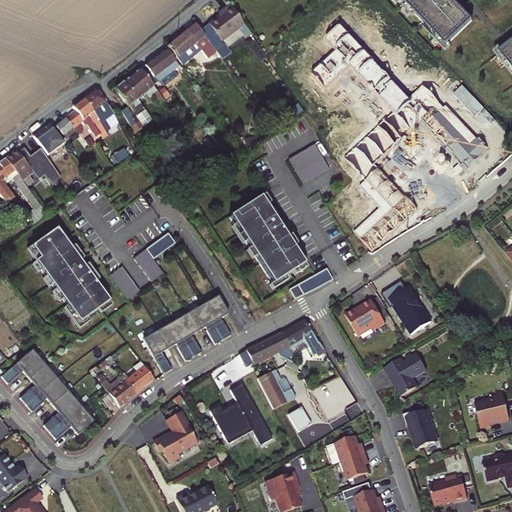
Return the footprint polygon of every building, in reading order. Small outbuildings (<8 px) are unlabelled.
[(450,0),(398,0),(445,48),(471,22),(450,0)] [(224,13),(220,15),(200,30),(214,49),(215,50),(224,44),(226,47),(248,31),(230,5),(223,10),(224,13)] [(195,23),(167,46),(181,64),(203,47),(211,59),(218,54),(215,50),(214,49),(200,30),(195,23)] [(511,41),(498,53),(511,70),(511,41)] [(141,69),(149,80),(154,77),(157,81),(172,71),(175,75),(182,69),(167,50),(141,69)] [(123,83),(137,100),(144,95),(148,99),(153,96),(159,104),(164,101),(140,70),(123,83)] [(121,112),(134,135),(152,120),(137,100),(123,83),(115,90),(128,108),(121,112)] [(94,90),(84,98),(94,111),(100,123),(113,115),(98,91),(94,90)] [(72,107),(75,110),(87,124),(95,136),(100,134),(103,139),(108,136),(100,123),(94,111),(84,98),(72,107)] [(65,118),(76,132),(76,133),(87,124),(75,110),(65,118)] [(65,118),(52,129),(61,142),(65,148),(72,143),(68,138),(76,132),(65,118)] [(40,147),(46,155),(61,142),(52,129),(49,124),(33,137),(40,147)] [(288,160),(302,185),(328,170),(314,145),(288,160)] [(16,150),(5,159),(22,181),(34,172),(39,180),(45,175),(52,184),(61,178),(46,155),(40,147),(29,155),(24,148),(18,152),(16,150)] [(5,159),(0,162),(0,196),(6,204),(21,191),(34,208),(26,213),(34,225),(47,214),(5,159)] [(198,174),(183,184),(192,198),(203,189),(200,183),(202,181),(198,174)] [(261,198),(230,218),(273,286),(305,266),(261,198)] [(204,219),(193,201),(186,207),(199,222),(204,219)] [(110,301),(57,229),(31,247),(40,259),(35,262),(80,323),(110,301)] [(133,258),(152,282),(163,274),(153,259),(175,244),(167,234),(133,258)] [(108,276),(127,300),(140,291),(121,267),(108,276)] [(314,276),(288,289),(294,301),(332,280),(326,269),(314,276)] [(393,306),(410,335),(431,323),(413,292),(410,294),(406,288),(402,281),(382,293),(390,307),(393,306)] [(220,319),(228,314),(218,297),(203,305),(223,340),(231,336),(220,319)] [(358,338),(385,324),(371,302),(360,309),(361,311),(356,314),(354,310),(345,315),(358,338)] [(203,305),(188,314),(198,332),(205,327),(215,345),(223,340),(203,305)] [(191,336),(198,332),(188,314),(173,322),(191,354),(193,357),(201,353),(191,336)] [(253,364),(285,348),(304,338),(306,341),(310,349),(312,348),(315,353),(323,349),(306,320),(246,351),(253,364)] [(191,354),(173,322),(159,331),(169,349),(176,345),(186,362),(193,357),(191,354)] [(169,349),(159,331),(143,340),(163,375),(172,370),(162,353),(169,349)] [(304,338),(285,348),(287,352),(306,341),(304,338)] [(6,359),(20,348),(17,343),(2,355),(6,359)] [(31,350),(0,376),(0,377),(7,385),(22,372),(29,379),(45,366),(31,350)] [(394,386),(401,397),(417,388),(412,380),(426,371),(417,355),(403,364),(400,360),(384,369),(391,381),(393,380),(396,385),(394,386)] [(123,375),(137,394),(154,380),(140,362),(123,375)] [(35,386),(20,399),(26,405),(56,379),(45,366),(29,379),(35,386)] [(258,379),(272,409),(294,399),(290,390),(283,394),(277,383),(281,381),(276,371),(265,375),(258,379)] [(101,384),(109,393),(119,407),(137,394),(123,375),(111,385),(106,379),(101,384)] [(56,379),(26,405),(32,413),(44,401),(47,400),(51,405),(67,392),(56,379)] [(218,407),(209,413),(227,445),(236,440),(233,434),(248,425),(260,446),(271,439),(240,385),(229,391),(237,406),(230,410),(229,408),(221,412),(218,407)] [(49,431),(50,433),(65,420),(80,407),(67,392),(51,405),(59,413),(44,426),(49,431)] [(116,405),(108,394),(102,400),(109,410),(116,405)] [(475,405),(481,430),(491,427),(490,425),(490,422),(496,421),(496,423),(509,420),(503,395),(490,398),(491,401),(475,405)] [(166,421),(181,412),(177,406),(162,414),(166,421)] [(50,433),(56,439),(71,426),(79,435),(94,422),(80,407),(65,420),(50,433)] [(415,411),(402,415),(406,427),(408,427),(416,447),(419,449),(435,443),(436,440),(431,425),(432,422),(428,410),(416,414),(415,411)] [(162,451),(169,464),(179,458),(177,455),(196,444),(197,442),(186,426),(188,425),(181,412),(166,421),(173,433),(153,444),(158,453),(162,451)] [(341,463),(365,455),(363,447),(359,449),(359,446),(356,437),(334,445),(341,463)] [(0,484),(2,486),(8,493),(28,478),(19,466),(15,469),(5,455),(0,458),(0,484)] [(368,462),(365,455),(341,463),(347,482),(368,474),(365,466),(364,463),(368,462)] [(482,463),(487,482),(499,479),(506,478),(509,488),(511,487),(511,455),(496,457),(494,460),(482,463)] [(300,490),(293,472),(265,482),(271,501),(276,499),(280,511),(286,511),(301,507),(295,492),(300,490)] [(453,504),(467,500),(461,478),(448,479),(446,482),(431,486),(429,490),(434,507),(442,505),(444,502),(448,504),(453,504)] [(176,500),(182,511),(202,511),(217,504),(207,487),(189,496),(188,493),(176,500)] [(35,489),(4,511),(42,511),(36,504),(42,499),(35,489)] [(377,499),(374,491),(353,498),(357,511),(371,511),(384,508),(381,501),(378,502),(377,499)]
